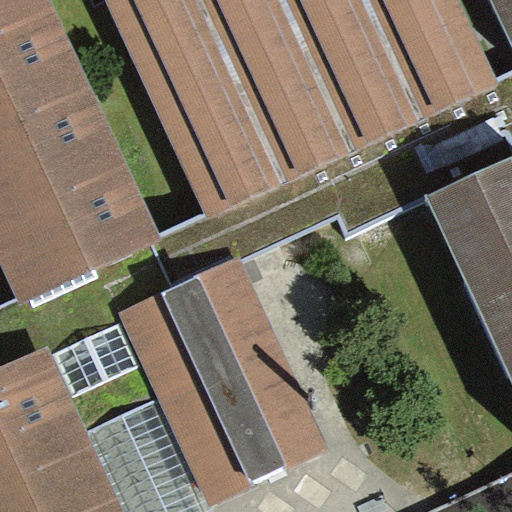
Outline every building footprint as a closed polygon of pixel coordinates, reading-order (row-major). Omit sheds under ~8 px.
[(0,0),(0,271),(7,288),(135,231),(30,0),(0,0)] [(100,0),(198,211),(489,78),(453,0),(100,0)] [(511,0),(491,0),(511,45),(511,0)] [(511,395),(511,167),(424,208),(511,395)] [(127,317),(213,505),(328,452),(242,265),(127,317)] [(0,511),(123,511),(46,352),(0,374),(0,511)]
